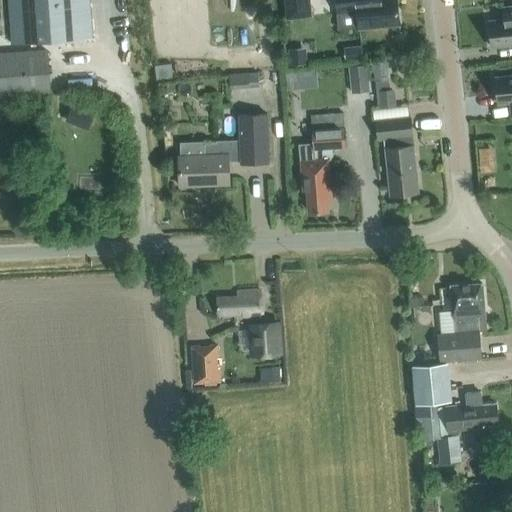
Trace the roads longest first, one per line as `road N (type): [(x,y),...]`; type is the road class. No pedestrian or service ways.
road 1 (unclassified): [(0,254),(412,238),(470,220)]
road 2 (tertiary): [(470,220),(441,0)]
